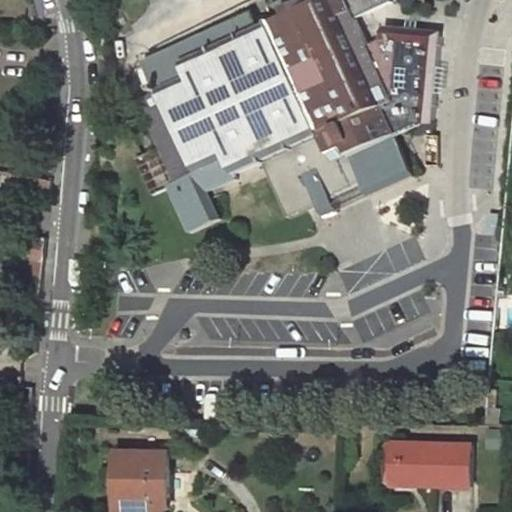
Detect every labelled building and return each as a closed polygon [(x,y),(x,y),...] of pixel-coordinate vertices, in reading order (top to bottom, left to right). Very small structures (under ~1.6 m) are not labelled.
[(254,11),(145,59),(159,90),(141,99),(162,145),(138,156),(155,193),(172,186),(193,231),(223,216),(211,190),(239,176),(238,173),(265,161),(290,216),(319,203),(326,216),(416,174),(398,132),(419,121),(434,122),(442,31),(385,25),(384,37),(370,43),(358,17),(392,1),(391,0),(285,0),(290,13),(272,22),(273,26),(263,31),(254,11)] [(13,172),(11,187),(19,188),(22,174),(13,172)] [(50,193),(51,178),(22,174),(19,188),(50,193)] [(46,241),(16,236),(12,254),(32,257),(44,260),(46,241)] [(32,257),(29,293),(42,294),(44,260),(32,257)] [(125,416),(126,402),(105,401),(104,416),(125,416)] [(406,439),(397,439),(395,483),(404,483),(406,439)] [(473,487),(475,443),(406,439),(404,483),(473,487)] [(171,505),(172,452),(121,451),(120,511),(166,511),(166,505),(171,505)]
